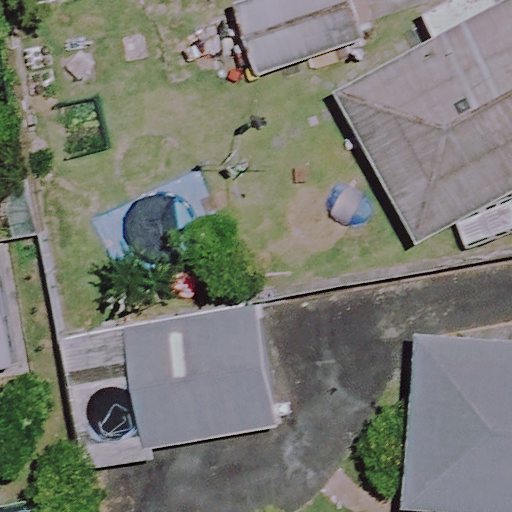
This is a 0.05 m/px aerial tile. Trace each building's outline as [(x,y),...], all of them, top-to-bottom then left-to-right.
[(369,37),(357,0),(284,0),(245,13),(265,72),(369,37)] [(511,193),(511,7),(349,94),(425,240),(511,193)] [(0,368),(14,367),(0,280),(0,368)] [(90,467),(161,460),(160,452),(281,439),(266,298),(74,319),(90,467)] [(511,511),(511,346),(420,343),(413,511),(438,511),(511,511)]
